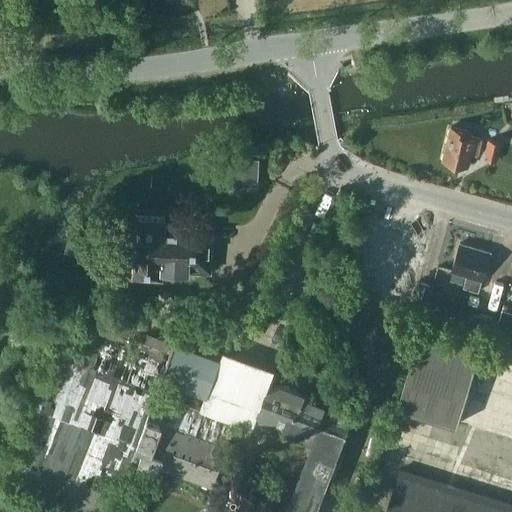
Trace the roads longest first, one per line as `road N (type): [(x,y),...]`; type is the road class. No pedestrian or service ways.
road 1 (tertiary): [(0,72),(180,66),(311,45)]
road 2 (unclassified): [(511,220),(340,167),(328,144),(311,45)]
road 3 (tertiary): [(511,14),(311,45)]
